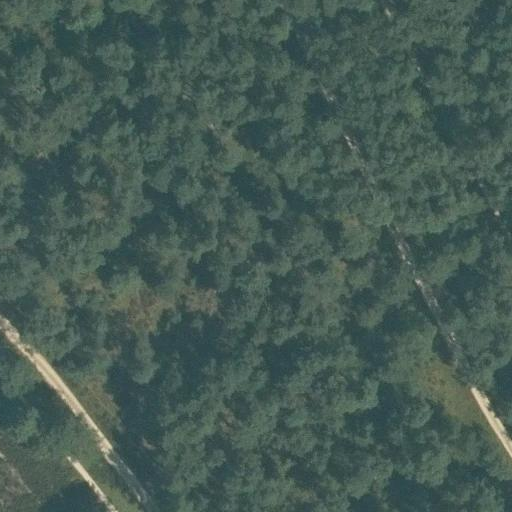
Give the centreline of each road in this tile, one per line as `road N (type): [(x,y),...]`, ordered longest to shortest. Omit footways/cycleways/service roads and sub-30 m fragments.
road 1 (track): [(288,0),(511,439)]
road 2 (track): [(0,320),(54,376),(152,511)]
